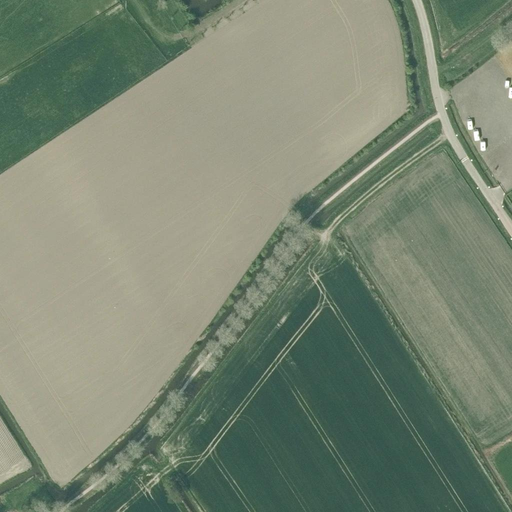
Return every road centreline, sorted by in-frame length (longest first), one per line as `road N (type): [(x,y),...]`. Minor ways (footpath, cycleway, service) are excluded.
road 1 (unclassified): [(511,230),(449,133),(416,0)]
road 2 (track): [(449,133),(332,224),(325,247)]
